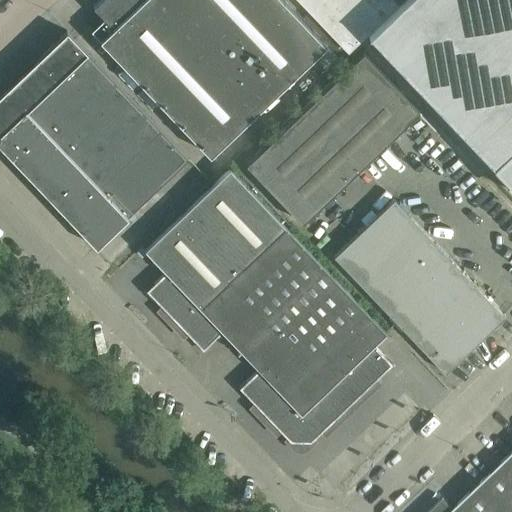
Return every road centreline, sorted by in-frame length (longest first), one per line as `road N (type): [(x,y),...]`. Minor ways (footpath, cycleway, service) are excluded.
road 1 (unclassified): [(286,511),(0,213)]
road 2 (unclassified): [(370,511),(511,378)]
